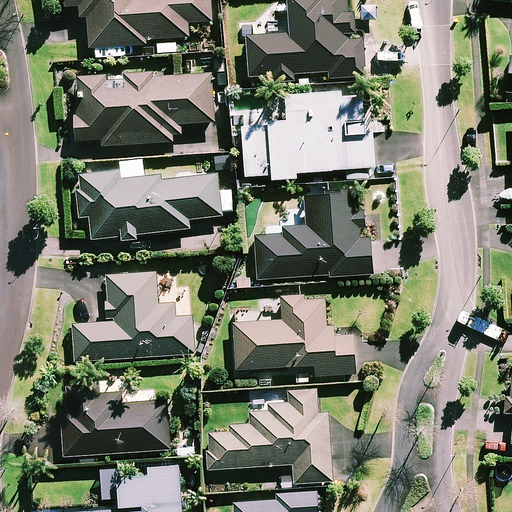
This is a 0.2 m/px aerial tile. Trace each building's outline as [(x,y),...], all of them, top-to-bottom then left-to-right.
[(89,20),(90,52),(114,51),(115,61),(134,61),(133,50),(148,49),(147,43),(190,41),(189,26),(214,25),(212,0),(66,0),(67,10),(81,9),(82,20),(89,20)] [(364,42),(352,42),(351,38),(356,38),(355,17),(349,18),(348,0),(289,0),(291,37),(249,39),(251,80),(329,77),(329,81),(366,79),(364,42)] [(215,126),(213,77),(154,81),(153,76),(73,81),(77,144),(103,143),(103,149),(174,145),(174,138),(183,138),(182,128),(215,126)] [(268,130),(267,113),(248,114),(249,131),(243,131),(247,180),(272,179),(272,182),(298,180),(297,177),(348,174),(349,183),(370,181),(370,172),(376,172),(373,136),(367,137),(366,125),(373,124),(371,90),(321,94),(287,96),(289,128),(268,130)] [(91,220),(94,243),(121,240),(121,245),(139,243),(138,238),(191,232),(190,223),(223,219),(218,177),(146,185),(144,164),(121,166),(122,174),(77,179),(81,221),(91,220)] [(360,233),(369,232),(369,213),(359,214),(359,198),(307,200),(308,229),(283,230),(284,238),(257,239),(259,281),(372,277),(371,242),(360,242),(360,233)] [(228,237),(225,224),(203,229),(207,243),(228,237)] [(159,307),(158,276),(108,279),(111,325),(74,327),(76,364),(196,357),(194,319),(176,320),(175,306),(159,307)] [(326,300),(282,302),(283,324),(234,326),(236,373),(316,370),(316,379),(357,377),(355,327),(327,328),(326,300)] [(122,406),(122,396),(106,397),(105,385),(67,388),(69,415),(63,415),(66,459),(171,452),(167,403),(122,406)] [(210,473),(280,468),(281,475),(282,488),(334,484),(329,416),(319,417),(318,394),(288,395),(289,405),(269,406),(269,414),(251,415),(252,430),(207,433),(210,473)] [(194,438),(176,440),(179,458),(196,456),(194,438)] [(182,511),(180,469),(102,475),(104,501),(120,500),(121,511),(182,511)] [(319,511),(318,495),(278,497),(278,502),(235,504),(235,511),(319,511)]
